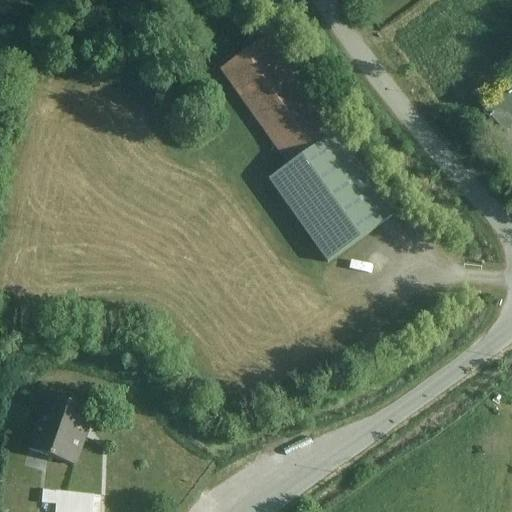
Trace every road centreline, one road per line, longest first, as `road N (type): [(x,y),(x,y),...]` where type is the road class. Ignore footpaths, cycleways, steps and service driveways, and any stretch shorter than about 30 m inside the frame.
road 1 (unclassified): [(511,334),(257,511)]
road 2 (residential): [(511,238),(459,180),(326,0)]
